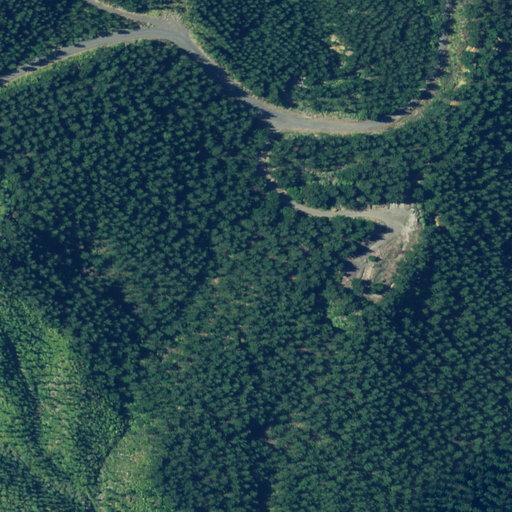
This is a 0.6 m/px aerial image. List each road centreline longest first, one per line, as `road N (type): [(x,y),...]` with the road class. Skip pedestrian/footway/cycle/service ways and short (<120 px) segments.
road 1 (track): [(447,0),(436,66),(418,97),(393,118),(361,126),(284,119),(251,103),(172,35),(154,31),(86,45),(0,81)]
road 2 (track): [(284,119),(263,162),(292,205),(407,220),(359,262)]
